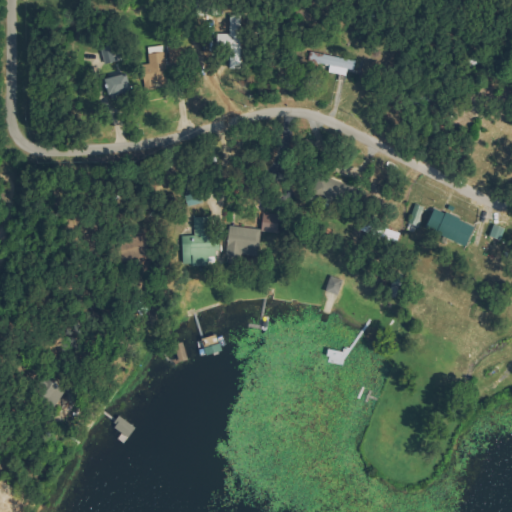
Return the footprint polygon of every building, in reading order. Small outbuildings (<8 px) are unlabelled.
[(147,73),(164,72),(163,53),(147,54),(147,73)] [(314,72),(343,73),(343,71),(355,71),(355,59),(314,57),(314,72)] [(98,82),(104,98),(131,88),(125,72),(98,82)] [(343,185),(319,175),(311,193),(323,198),(325,194),(337,199),(343,185)] [(415,228),(422,208),(413,205),(406,224),(415,228)] [(471,226),(441,213),(431,233),(461,247),(471,226)] [(180,267),(206,266),(206,257),(217,257),(216,235),(211,235),(211,217),(194,217),(194,236),(179,236),(180,267)] [(258,230),(226,226),(222,257),(238,259),(239,252),(255,253),(258,232),(269,233),(270,226),(259,225),(258,230)] [(498,241),(502,229),(490,225),(486,238),(498,241)] [(399,233),(375,227),(372,237),(397,244),(399,233)] [(323,292),(337,297),(342,281),(328,276),(323,292)]
